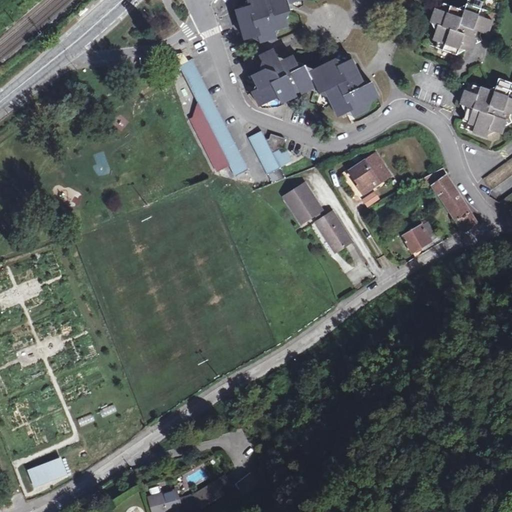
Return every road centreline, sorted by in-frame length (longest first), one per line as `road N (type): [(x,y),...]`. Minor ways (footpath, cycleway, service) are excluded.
road 1 (residential): [(58,511),(501,235)]
road 2 (residential): [(501,235),(438,120),(335,144),(245,113),(232,98),(208,16)]
road 3 (secondary): [(111,0),(0,103)]
road 4 (residential): [(76,55),(156,42),(208,16)]
